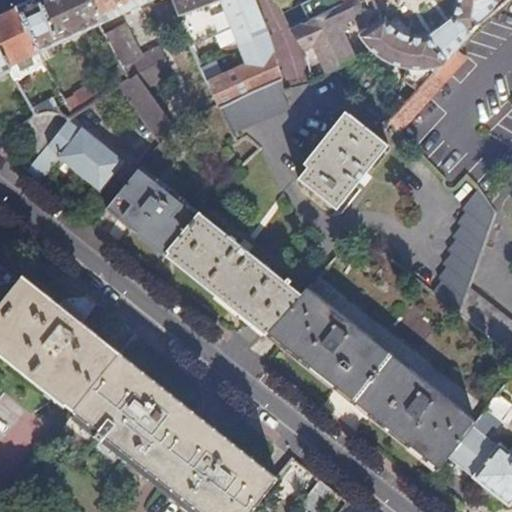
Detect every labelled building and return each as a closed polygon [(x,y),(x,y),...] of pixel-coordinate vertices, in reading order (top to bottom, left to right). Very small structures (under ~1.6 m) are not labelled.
[(101,26),(90,0),(36,0),(14,10),(0,17),(0,43),(13,73),(18,82),(49,67),(46,61),(55,57),(51,49),(65,43),(68,50),(81,43),(78,36),(92,30),(96,37),(105,33),(101,26)] [(173,0),(90,0),(101,26),(154,0),(167,0),(169,4),(174,0),(173,0)] [(184,26),(232,0),(174,0),(184,26)] [(285,81),(274,40),(256,0),(232,0),(184,26),(194,48),(220,37),(235,29),(241,44),(251,66),(228,76),(211,85),(220,105),(223,110),(285,81)] [(327,0),(323,2),(322,0),(317,0),(286,17),(293,31),(350,0),(327,0)] [(361,3),(357,0),(350,0),(293,31),(305,53),(315,48),(343,34),(349,31),(345,24),(353,20),(355,15),(359,13),(362,7),(361,3)] [(387,21),(384,23),(365,38),(372,51),(390,63),(405,69),(417,70),(429,70),(441,68),(458,49),(466,39),(500,10),(492,0),(460,0),(459,9),(455,20),(429,39),(413,39),(402,35),(395,29),(387,21)] [(492,0),(500,10),(511,0),(492,0)] [(126,28),(108,37),(122,64),(126,70),(135,65),(144,60),(126,28)] [(235,29),(220,37),(226,50),(241,44),(235,29)] [(356,62),(343,34),(315,48),(329,76),(333,74),(356,62)] [(0,79),(13,73),(0,43),(0,79)] [(391,125),(403,136),(469,58),(458,49),(441,68),(391,125)] [(144,73),(167,58),(163,50),(140,65),(144,73)] [(140,65),(135,65),(126,70),(133,81),(140,76),(149,89),(175,74),(167,58),(144,73),(140,65)] [(221,61),(204,70),(211,85),(228,76),(221,61)] [(126,70),(122,64),(106,73),(117,90),(133,81),(126,70)] [(117,90),(133,110),(138,107),(162,141),(174,126),(149,89),(140,76),(133,81),(117,90)] [(285,91),(287,90),(285,81),(223,110),(235,136),(292,108),(285,91)] [(97,86),(68,95),(74,113),(102,104),(97,86)] [(60,115),(70,120),(75,116),(60,87),(49,93),(53,101),(35,111),(39,118),(48,114),(53,114),(60,115)] [(13,134),(43,157),(71,120),(70,120),(60,115),(53,114),(48,114),(39,118),(13,134)] [(392,147),(352,116),(301,180),(340,212),(392,147)] [(43,157),(31,172),(44,182),(62,159),(104,192),(129,161),(85,127),(82,131),(71,120),(43,157)] [(171,252),(202,213),(142,166),(109,209),(168,255),(171,252)] [(462,314),(472,286),(496,212),(481,190),(466,211),(470,214),(461,225),(465,228),(456,238),(460,241),(450,251),(455,255),(446,265),(450,268),(440,279),(445,282),(436,293),(462,314)] [(288,282),(202,213),(171,252),(196,273),(194,276),(208,287),(211,284),(220,291),(272,331),(304,295),(291,284),(294,281),(291,278),(288,282)] [(0,304),(18,282),(0,267),(0,304)] [(19,280),(18,282),(0,304),(0,349),(76,410),(116,360),(95,343),(98,338),(45,296),(43,299),(19,280)] [(511,317),(472,286),(462,314),(511,352),(511,317)] [(310,289),(304,295),(272,331),(269,335),(440,472),(451,458),(478,423),(310,289)] [(120,355),(116,360),(76,410),(74,412),(98,431),(94,437),(101,442),(105,437),(199,511),(251,511),(277,480),(120,355)] [(478,423),(451,458),(511,507),(511,451),(502,444),(499,446),(486,436),(500,418),(505,422),(507,420),(510,422),(511,419),(511,402),(502,394),(478,423)] [(315,511),(332,491),(320,481),(301,506),(308,511),(315,511)]
